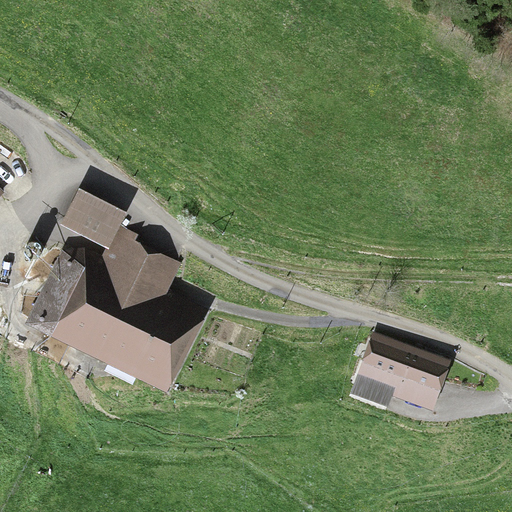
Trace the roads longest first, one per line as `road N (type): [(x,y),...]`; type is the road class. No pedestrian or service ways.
road 1 (unclassified): [(0,96),(242,273),(452,344),(511,378)]
road 2 (track): [(199,244),(344,273),(511,280)]
